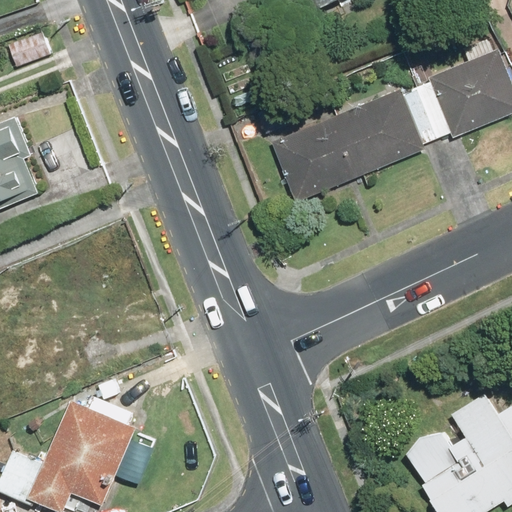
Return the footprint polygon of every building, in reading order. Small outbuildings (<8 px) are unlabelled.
[(263,0),(276,28),(342,0),(263,0)] [(9,44),(18,68),(54,55),(46,31),(9,44)] [(511,84),(496,49),(416,83),(443,145),(511,115),(511,84)] [(396,87),(265,143),(294,211),(425,155),(396,87)] [(0,197),(43,183),(18,110),(0,116),(0,197)] [(83,172),(71,152),(45,167),(58,188),(83,172)] [(74,358),(59,320),(68,317),(47,265),(39,268),(9,280),(18,305),(0,311),(0,366),(7,385),(24,378),(74,358)] [(0,387),(0,412),(33,400),(24,378),(7,385),(0,387)] [(18,445),(4,483),(81,511),(108,511),(147,409),(85,386),(57,460),(18,445)] [(427,426),(409,450),(447,511),(479,511),(511,492),(511,403),(504,408),(490,386),(456,407),(471,431),(456,440),(448,426),(427,426)]
